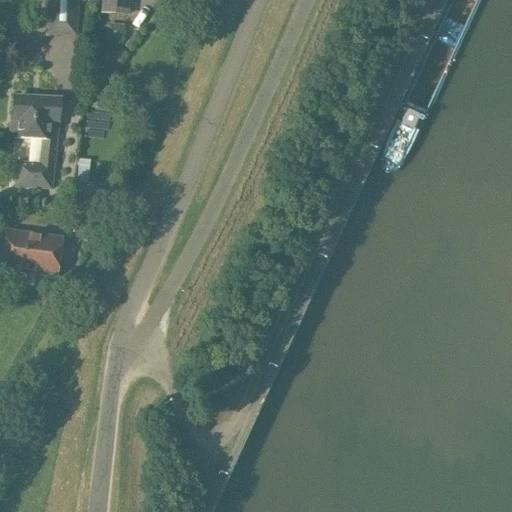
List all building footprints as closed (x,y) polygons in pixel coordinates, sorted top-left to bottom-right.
[(52,0),(52,13),(76,14),(77,0),(52,0)] [(132,0),(105,0),(104,11),(131,13),(132,0)] [(106,23),(106,41),(123,41),(123,23),(106,23)] [(93,93),(103,96),(104,78),(95,77),(93,93)] [(93,93),(92,108),(101,108),(103,96),(93,93)] [(10,140),(29,141),(43,141),(40,165),(17,163),(15,188),(51,190),(54,167),(61,101),(14,99),(10,140)] [(88,183),(76,181),(72,210),(85,212),(88,183)] [(2,271),(55,278),(56,277),(61,239),(7,232),(2,271)]
